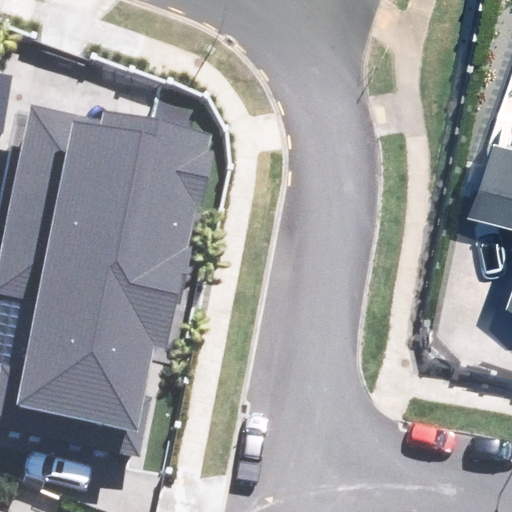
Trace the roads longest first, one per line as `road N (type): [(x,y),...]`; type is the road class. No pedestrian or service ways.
road 1 (residential): [(288,474),(339,168),(319,28)]
road 2 (residential): [(288,474),(511,495)]
